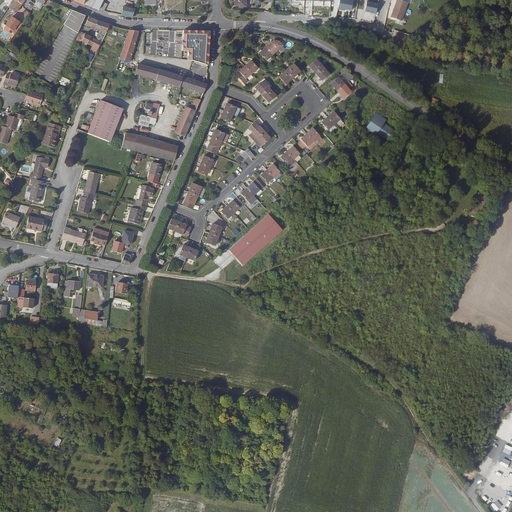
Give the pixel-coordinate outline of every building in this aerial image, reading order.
[(16,13),(22,4),(15,0),(13,0),(8,7),(16,13)] [(95,0),(92,7),(99,10),(99,9),(103,0),(95,0)] [(338,0),(338,10),(354,11),(354,0),(338,0)] [(378,14),(380,4),(366,1),(365,10),(357,8),(355,20),(374,23),(376,14),(378,14)] [(107,4),(103,2),(99,9),(104,12),(107,4)] [(135,9),(123,6),(121,15),(132,18),(135,9)] [(66,20),(72,10),(73,10),(72,10),(69,8),(68,8),(62,18),(66,20)] [(396,17),(405,23),(409,16),(406,14),(407,11),(401,8),(398,13),(396,17)] [(85,16),(72,10),(66,20),(64,25),(77,33),(85,16)] [(12,17),(6,25),(13,31),(19,22),(20,21),(15,17),(14,19),(12,17)] [(89,27),(95,29),(98,20),(89,17),(85,25),(86,26),(89,27)] [(98,20),(95,29),(97,30),(100,31),(104,23),(98,20)] [(22,24),(19,22),(13,31),(16,33),(22,24)] [(92,46),(91,49),(97,52),(98,49),(98,50),(102,42),(106,32),(110,25),(104,23),(100,31),(96,39),(94,42),(92,46)] [(11,33),(13,31),(6,25),(4,28),(11,33)] [(170,73),(170,71),(165,70),(165,71),(159,69),(140,64),(130,62),(131,57),(139,31),(129,30),(116,69),(127,72),(156,80),(180,88),(180,86),(203,94),(207,84),(176,75),(170,73)] [(87,44),(91,37),(92,36),(85,33),(80,31),(76,42),(80,44),(81,41),(87,44)] [(87,44),(92,46),(94,42),(96,39),(91,37),(87,44)] [(148,40),(147,50),(157,51),(158,40),(148,40)] [(265,47),(272,55),(278,50),(271,42),(265,47)] [(266,60),(272,55),(265,47),(259,53),(266,60)] [(6,49),(4,51),(14,59),(16,57),(6,49)] [(17,56),(14,59),(24,67),(27,63),(17,56)] [(309,66),(315,74),(323,67),(317,59),(309,66)] [(251,60),(245,66),(252,73),(258,68),(251,60)] [(286,70),(293,78),(300,71),(293,64),(286,70)] [(252,73),(245,66),(239,71),(242,74),(238,77),(244,84),(248,81),(246,79),(252,73)] [(323,67),(315,74),(322,81),(330,74),(323,67)] [(286,84),(293,78),(286,70),(279,77),(286,84)] [(342,74),(348,81),(353,77),(347,70),(342,74)] [(4,82),(16,86),(19,76),(11,73),(10,75),(6,74),(4,82)] [(67,87),(71,80),(62,77),(59,84),(67,87)] [(337,91),(345,84),(338,77),(330,84),(337,91)] [(255,88),(262,95),(269,88),(263,81),(255,88)] [(345,84),(337,91),(343,98),(351,92),(345,84)] [(269,88),(262,95),(268,102),(276,96),(269,88)] [(30,97),(29,101),(28,103),(35,105),(35,104),(40,106),(43,95),(32,91),(32,92),(28,91),(27,96),(30,97)] [(185,107),(196,111),(200,100),(197,99),(194,99),(192,105),(187,103),(185,107)] [(100,100),(87,133),(111,142),(123,109),(100,100)] [(160,105),(154,103),(154,104),(146,102),(145,108),(152,110),(152,112),(148,112),(147,115),(151,116),(151,117),(140,115),(138,124),(148,127),(150,117),(156,119),(160,105)] [(223,111),(233,115),(237,116),(240,109),(226,103),(223,111)] [(185,137),(196,111),(185,107),(174,132),(185,137)] [(229,122),(233,115),(223,111),(220,118),(229,122)] [(327,117),(334,125),(340,119),(333,111),(327,117)] [(5,127),(12,129),(15,130),(19,119),(23,120),(24,115),(16,113),(15,117),(8,115),(5,127)] [(376,137),(384,143),(392,134),(384,127),(382,129),(380,127),(381,125),(384,122),(375,114),(368,122),(369,123),(371,124),(368,127),(367,126),(363,131),(367,135),(368,134),(372,136),(373,135),(375,132),(378,134),(376,137)] [(328,130),(334,125),(327,117),(321,122),(328,130)] [(256,120),(247,129),(250,131),(259,123),(256,120)] [(47,135),(43,145),(54,148),(57,139),(55,138),(57,132),(59,133),(61,126),(51,123),(49,127),(47,126),(45,134),(47,135)] [(12,129),(5,127),(1,126),(0,128),(0,142),(7,144),(12,129)] [(249,135),(254,141),(264,132),(259,126),(249,135)] [(312,128),(306,134),(313,141),(319,136),(312,128)] [(212,137),(221,141),(225,134),(215,130),(212,137)] [(136,135),(135,135),(135,136),(131,135),(131,134),(130,134),(130,135),(126,134),(127,133),(125,132),(125,133),(121,148),(123,148),(123,147),(126,148),(126,149),(127,149),(128,148),(131,149),(131,150),(132,151),(133,149),(136,150),(136,152),(137,152),(138,151),(141,152),(141,153),(142,153),(142,152),(147,153),(147,154),(148,155),(148,153),(153,155),(152,156),(154,156),(154,155),(158,156),(158,157),(159,157),(159,156),(163,157),(163,158),(164,159),(165,157),(169,158),(168,160),(170,160),(170,159),(173,160),(173,161),(174,161),(178,146),(177,146),(177,147),(173,146),(174,145),(172,144),(172,146),(168,145),(168,143),(167,143),(167,144),(163,143),(163,142),(162,142),(161,143),(157,142),(158,141),(156,140),(156,141),(152,140),(152,139),(151,139),(151,140),(146,139),(146,138),(145,137),(144,138),(141,138),(142,137),(140,136),(140,137),(136,136),(136,135)] [(264,132),(254,141),(260,147),(270,138),(264,132)] [(313,141),(306,134),(300,139),(302,141),(298,144),(302,149),(306,145),(307,147),(310,150),(316,144),(313,141)] [(218,148),(221,141),(212,137),(209,144),(218,148)] [(286,152),(293,159),(299,154),(292,146),(286,152)] [(244,151),(249,157),(249,156),(252,159),(255,156),(247,148),(244,151)] [(245,160),(249,157),(244,151),(240,155),(245,160)] [(287,165),(293,159),(286,152),(280,157),(287,165)] [(201,163),(210,167),(213,160),(204,156),(201,163)] [(239,156),(235,160),(239,164),(243,160),(239,156)] [(32,179),(40,180),(43,168),(47,169),(49,160),(36,157),(33,174),(31,173),(30,178),(32,179)] [(152,162),(149,174),(160,177),(163,165),(152,162)] [(266,170),(273,177),(279,172),(284,168),(280,164),(274,162),(272,164),(266,170)] [(207,175),(210,167),(201,163),(197,171),(207,175)] [(267,183),(273,177),(266,170),(260,175),(267,183)] [(88,193),(93,194),(95,194),(99,174),(89,171),(85,188),(84,188),(83,192),(84,192),(88,193)] [(283,178),(279,173),(273,179),(277,183),(283,178)] [(44,181),(40,180),(32,179),(31,184),(32,185),(29,200),(41,202),(44,187),(42,186),(44,181)] [(246,188),(253,195),(259,190),(252,182),(246,188)] [(490,182),(486,188),(493,192),(497,186),(490,182)] [(188,192),(197,196),(201,187),(192,183),(188,192)] [(150,188),(150,187),(142,185),(138,200),(136,200),(135,204),(145,206),(148,196),(152,197),(154,189),(150,188)] [(247,201),(253,195),(246,188),(240,193),(247,201)] [(88,193),(84,192),(83,197),(81,196),(77,211),(88,214),(93,194),(88,193)] [(194,205),(197,196),(188,192),(184,201),(194,205)] [(479,193),(473,212),(481,215),(488,196),(479,193)] [(227,206),(234,213),(240,208),(233,200),(227,206)] [(269,201),(263,206),(266,209),(272,204),(269,201)] [(146,207),(145,206),(135,204),(134,204),(133,208),(130,222),(140,225),(143,211),(145,211),(146,207)] [(228,219),(234,213),(227,206),(221,211),(228,219)] [(6,212),(1,222),(16,228),(20,218),(6,212)] [(29,216),(26,228),(42,231),(42,230),(44,220),(44,219),(29,216)] [(228,251),(241,265),(280,230),(266,216),(228,251)] [(167,228),(175,231),(179,222),(171,219),(167,228)] [(179,222),(175,231),(182,235),(186,225),(179,222)] [(209,233),(218,236),(222,227),(212,224),(209,233)] [(71,229),(65,227),(62,239),(67,241),(68,240),(79,243),(78,245),(82,246),(86,234),(71,229)] [(236,236),(240,233),(235,228),(232,231),(236,236)] [(100,230),(99,233),(93,232),(90,241),(94,242),(93,244),(98,245),(101,246),(101,244),(105,245),(109,233),(100,230)] [(215,246),(218,236),(209,233),(206,241),(206,242),(215,246)] [(132,253),(134,255),(136,249),(138,245),(139,245),(142,240),(140,239),(140,240),(139,240),(135,238),(134,241),(131,239),(126,251),(125,253),(128,254),(127,254),(130,256),(132,253)] [(179,254),(186,257),(190,248),(183,245),(179,254)] [(190,248),(186,257),(194,261),(198,251),(190,248)] [(104,260),(121,263),(123,257),(103,252),(103,255),(105,256),(104,260)] [(123,257),(121,263),(128,265),(129,265),(134,255),(132,253),(130,256),(127,254),(128,254),(125,253),(123,257)] [(47,282),(51,283),(51,286),(51,288),(57,289),(58,274),(48,273),(47,282)] [(88,274),(86,286),(86,289),(91,289),(91,286),(102,288),(103,276),(88,274)] [(35,280),(31,280),(26,280),(25,290),(34,291),(35,280)] [(66,296),(72,297),(73,290),(80,291),(81,282),(68,280),(67,289),(64,288),(63,296),(66,296)] [(117,282),(116,291),(126,293),(128,284),(117,282)] [(19,289),(19,285),(8,284),(8,297),(18,297),(18,301),(24,301),(24,289),(19,289)] [(114,287),(111,286),(110,290),(109,298),(109,302),(128,305),(129,300),(113,298),(114,287)] [(23,307),(34,308),(35,297),(24,297),(23,307)] [(79,323),(85,324),(86,319),(97,321),(97,320),(98,312),(85,310),(80,309),(79,323)] [(15,323),(18,323),(18,320),(23,320),(23,319),(25,319),(25,315),(16,314),(15,323)] [(39,325),(39,316),(31,316),(30,324),(39,325)]
